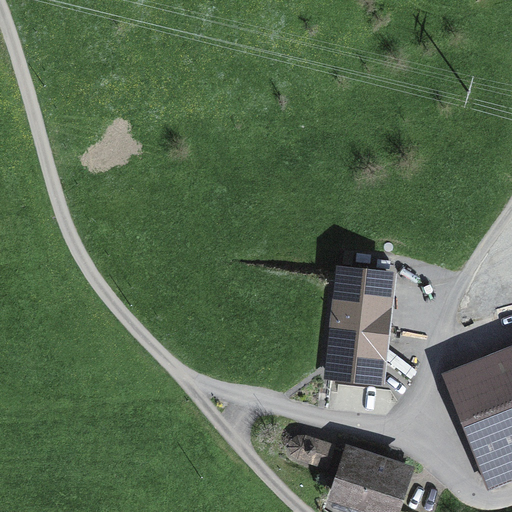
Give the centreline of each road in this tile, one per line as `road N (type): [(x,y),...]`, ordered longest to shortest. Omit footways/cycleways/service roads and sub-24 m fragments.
road 1 (unclassified): [(167,363),(222,392),(384,434),(429,404),(450,316),(479,258),(511,220)]
road 2 (unclassified): [(5,0),(84,263),(167,363)]
road 3 (unclassified): [(167,363),(307,511)]
